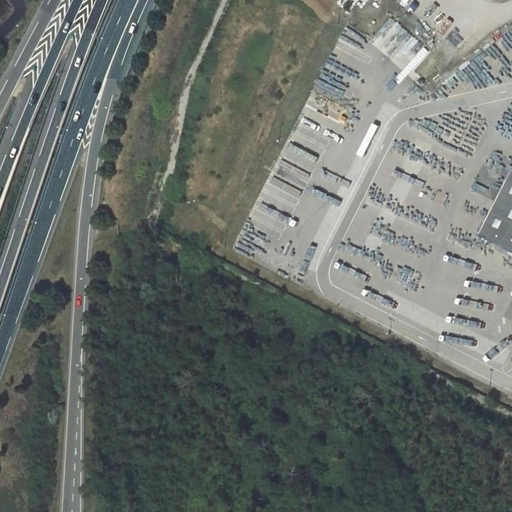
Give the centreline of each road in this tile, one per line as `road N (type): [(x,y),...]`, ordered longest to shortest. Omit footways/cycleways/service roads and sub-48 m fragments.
road 1 (trunk): [(66,511),(86,202),(133,0)]
road 2 (trunk): [(0,350),(129,0)]
road 3 (trunk): [(101,0),(0,287)]
road 4 (track): [(84,235),(140,217),(173,59),(203,0)]
road 5 (trunk): [(78,0),(0,183)]
